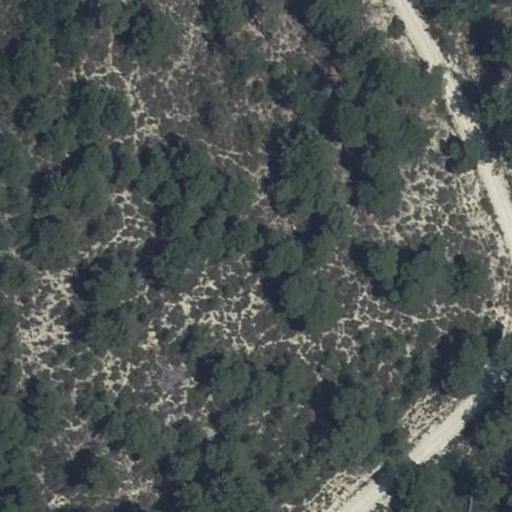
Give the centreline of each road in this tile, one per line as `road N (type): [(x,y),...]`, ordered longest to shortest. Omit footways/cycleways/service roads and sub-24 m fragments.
road 1 (track): [(511,220),(399,0)]
road 2 (track): [(362,511),(445,431),(511,348)]
